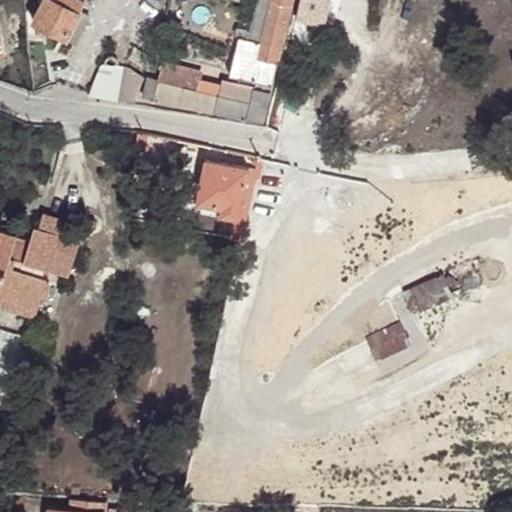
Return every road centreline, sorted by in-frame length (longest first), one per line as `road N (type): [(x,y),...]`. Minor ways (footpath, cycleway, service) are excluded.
road 1 (unknown): [(252,142),(346,160),(511,150)]
road 2 (residential): [(0,95),(39,110),(252,142)]
